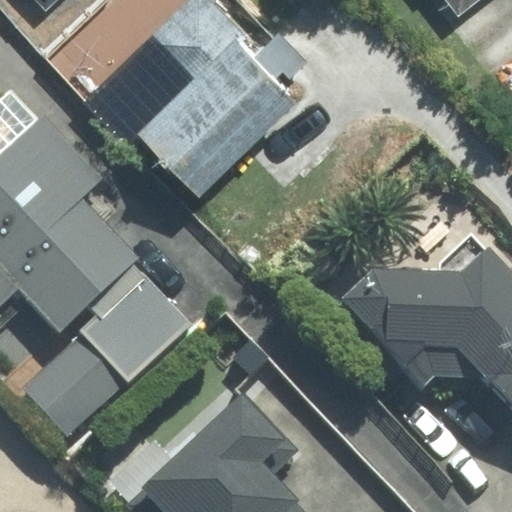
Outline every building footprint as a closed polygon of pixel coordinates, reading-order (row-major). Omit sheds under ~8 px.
[(213,0),(174,0),(137,34),(181,82),(130,128),(199,204),(308,105),(213,0)] [(436,0),(449,16),(469,0),(436,0)] [(39,138),(0,173),(0,341),(23,320),(43,341),(0,381),(0,395),(60,461),(189,342),(61,204),(82,184),(39,138)] [(411,233),(341,298),(428,391),(461,360),(511,414),(511,274),(490,250),(457,281),(411,233)] [(217,385),(120,488),(145,511),(288,511),(247,473),(277,442),(217,385)]
